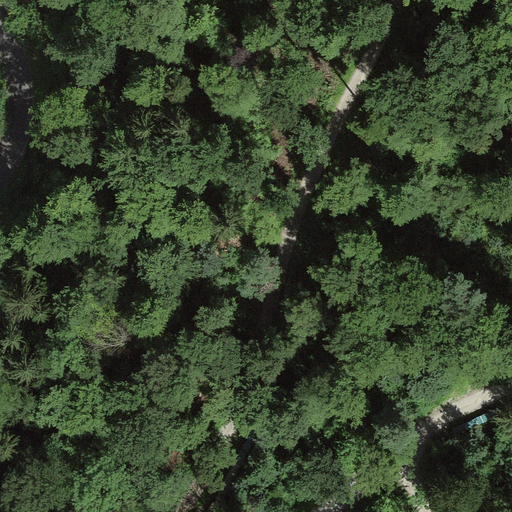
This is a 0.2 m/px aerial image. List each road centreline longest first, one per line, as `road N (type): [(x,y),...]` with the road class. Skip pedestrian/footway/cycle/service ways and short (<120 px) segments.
road 1 (track): [(393,0),(278,265),(241,389),(176,511)]
road 2 (track): [(317,511),(405,444),(511,386)]
road 3 (residential): [(0,32),(23,84),(0,171)]
